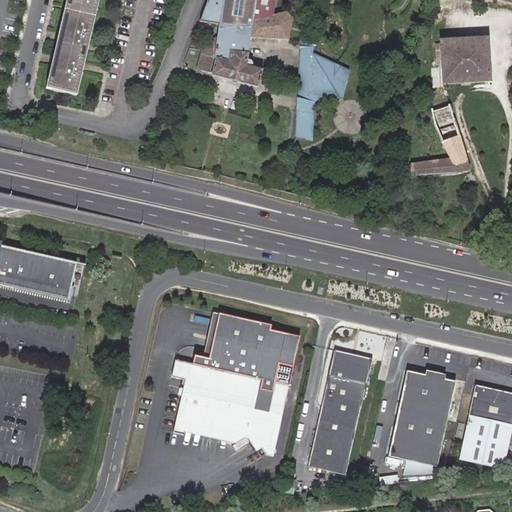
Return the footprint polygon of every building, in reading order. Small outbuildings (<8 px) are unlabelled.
[(48,89),(68,0),(66,0),(45,89),(48,89)] [(76,96),(98,0),(68,0),(48,89),(76,96)] [(250,42),(250,38),(277,40),(282,40),(289,40),(293,18),(286,11),(273,15),(275,0),(207,0),(199,22),(219,25),(216,42),(214,42),(211,44),(211,45),(201,44),(200,55),(205,56),(201,71),(212,74),(211,76),(257,88),(262,69),(256,68),(252,67),(253,63),(251,62),(247,60),(249,46),(250,42)] [(301,89),(303,40),(314,40),(300,36),(299,45),(299,49),(297,89),(301,89)] [(489,81),(486,39),(440,41),(441,45),(435,45),(435,51),(441,51),(443,83),(489,81)] [(299,49),(299,45),(282,44),(282,40),(277,40),(277,44),(250,42),(249,46),(258,47),(253,63),(252,67),(256,68),(262,47),(299,49)] [(343,99),(349,71),(313,53),(314,40),(303,40),(301,89),(297,89),(296,112),(294,135),(312,140),(314,103),(321,97),(337,102),(343,99)] [(201,71),(205,56),(200,55),(196,70),(201,71)] [(469,169),(452,113),(444,88),(441,89),(439,68),(428,69),(429,90),(430,109),(434,124),(441,143),(450,159),(410,164),(411,176),(456,173),(469,169)] [(75,265),(0,248),(0,287),(66,303),(75,265)] [(196,354),(193,364),(275,383),(278,373),(291,376),(301,335),(272,329),(273,324),(221,312),(210,357),(196,354)] [(369,360),(331,351),(305,467),(342,476),(369,360)] [(266,456),(273,457),(288,385),(291,376),(278,373),(275,383),(193,364),(175,360),(172,377),(185,380),(174,430),(235,444),(243,438),(249,440),(257,452),(262,448),(266,456)] [(452,382),(403,371),(386,456),(434,466),(452,382)] [(511,414),(511,394),(473,386),(456,461),(500,471),(511,414)]
